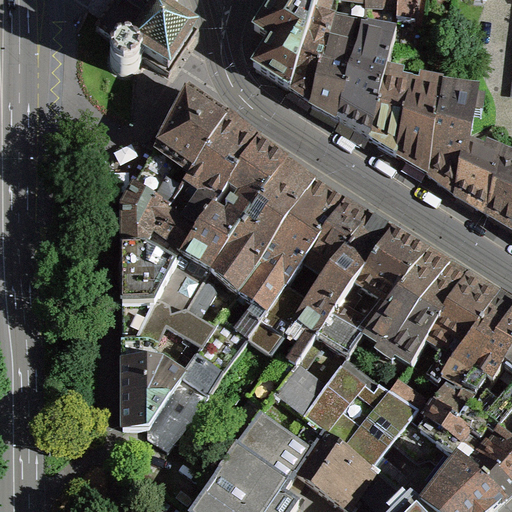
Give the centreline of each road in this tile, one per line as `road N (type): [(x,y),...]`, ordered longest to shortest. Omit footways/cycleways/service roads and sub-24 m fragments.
road 1 (residential): [(511,276),(243,99),(231,81),(239,0)]
road 2 (secondary): [(0,64),(6,289)]
road 3 (secondary): [(6,289),(11,511)]
